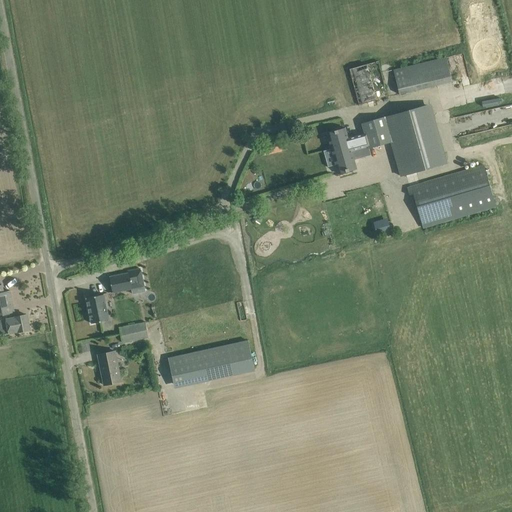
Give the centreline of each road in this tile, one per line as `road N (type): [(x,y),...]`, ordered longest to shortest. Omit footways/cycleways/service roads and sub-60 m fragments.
road 1 (unclassified): [(92,511),(0,6)]
road 2 (unknown): [(48,273),(386,166)]
